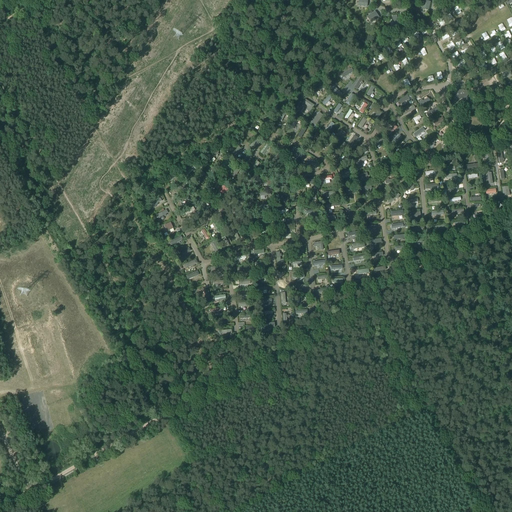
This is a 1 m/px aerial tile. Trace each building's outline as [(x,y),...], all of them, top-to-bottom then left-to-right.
[(423,0),(421,9),(428,11),(430,2),(423,0)] [(375,11),(366,17),(367,17),(371,23),(379,18),(375,11)] [(415,22),(410,11),(406,13),(411,24),(415,22)] [(499,64),(496,59),(491,61),(493,67),(499,64)] [(343,78),(353,72),(351,68),(341,74),(343,78)] [(341,94),(333,86),(330,89),(337,97),(341,94)] [(371,86),(366,94),(369,96),(371,93),(372,94),(373,92),(372,91),(374,88),(371,86)] [(453,93),(451,93),(454,109),(469,106),(466,90),(463,91),(462,90),(454,91),(453,93)] [(350,105),(355,97),(351,94),(346,103),(350,105)] [(407,96),(398,101),(400,105),(407,101),(407,102),(409,101),(409,100),(409,99),(409,98),(411,97),(410,94),(407,96)] [(325,106),(332,98),(329,95),(322,103),(325,106)] [(420,103),(419,103),(421,107),(430,102),(428,98),(422,101),(422,100),(419,101),(420,103)] [(314,105),(305,99),(303,103),(308,107),(305,110),(306,110),(309,112),(309,113),(314,105)] [(362,109),(359,113),(363,115),(368,106),(365,104),(363,108),(362,107),(360,109),(362,109)] [(404,115),(415,109),(413,105),(402,111),(403,112),(404,115)] [(428,112),(425,114),(427,117),(439,111),(436,107),(435,108),(434,105),(432,107),(433,109),(429,111),(429,110),(427,111),(428,112)] [(282,121),(285,115),(286,116),(287,114),(286,113),(287,112),(283,110),(278,119),(282,121)] [(376,113),(371,121),(374,123),(380,116),(376,113)] [(363,117),(357,126),(361,129),(367,120),(363,117)] [(442,117),(433,123),(435,127),(444,121),(442,117)] [(295,125),(297,121),(294,119),(289,128),(292,130),(293,130),(293,129),(295,125)] [(327,127),(325,129),(326,130),(325,131),(328,133),(335,125),(332,123),(328,128),(327,127)] [(389,136),(397,128),(394,125),(392,127),(389,130),(388,129),(387,130),(386,130),(387,131),(386,132),(389,136)] [(259,133),(257,136),(260,138),(266,129),(263,127),(260,132),(259,131),(258,133),(259,133)] [(301,139),(306,129),(305,128),(303,127),(297,137),(300,139),(301,139)] [(415,138),(423,132),(424,132),(424,131),(425,131),(422,128),(413,134),(415,138)] [(449,130),(441,137),(444,140),(452,133),(449,130)] [(337,138),(335,140),(338,142),(345,134),(342,131),(338,136),(337,136),(336,137),(337,138)] [(317,137),(319,134),(316,132),(310,139),(314,141),(316,138),(317,139),(318,137),(317,137)] [(273,143),(278,136),(275,133),(270,141),(273,143)] [(350,149),(358,138),(354,135),(353,137),(348,143),(346,146),(350,149)] [(434,137),(426,146),(429,148),(432,145),(433,146),(434,144),(433,143),(437,140),(434,137)] [(256,138),(249,147),(253,150),(259,141),(256,138)] [(323,149),(329,141),(326,138),(320,146),(323,149)] [(381,138),(373,145),(376,148),(384,140),(381,138)] [(231,140),(223,148),(226,151),(234,144),(231,140)] [(458,140),(452,146),(454,148),(460,142),(458,140)] [(263,155),(270,147),(266,144),(260,153),(263,155)] [(333,156),(339,148),(336,146),(330,153),(333,156)] [(235,156),(241,150),(242,149),(239,147),(231,154),(234,157),(235,156)] [(403,155),(409,150),(407,147),(404,149),(403,150),(402,149),(400,151),(401,152),(400,153),(401,153),(403,155)] [(216,150),(208,158),(211,161),(217,155),(218,156),(219,154),(218,154),(219,152),(216,150)] [(295,159),(300,152),(298,150),(294,154),(291,152),(289,154),(295,159)] [(278,152),(271,161),(274,163),(281,154),(278,152)] [(247,153),(240,161),(244,164),(245,162),(250,156),(250,155),(247,153)] [(356,165),(368,160),(366,156),(354,161),(356,165)] [(228,158),(222,166),(225,168),(231,160),(228,158)] [(285,170),(291,161),(288,158),(281,167),(285,170)] [(415,166),(416,164),(419,163),(417,160),(416,159),(412,162),(406,166),(408,170),(415,166)] [(192,169),(196,166),(193,162),(184,168),(187,172),(192,169)] [(250,171),(253,173),(260,164),(257,162),(250,171)] [(235,178),(239,170),(240,169),(237,167),(231,176),(232,176),(235,178)] [(198,183),(205,174),(202,172),(195,181),(198,183)] [(214,179),(208,187),(211,190),(215,185),(216,185),(217,184),(216,183),(217,181),(214,179)] [(185,184),(173,191),(175,194),(181,191),(182,191),(184,190),(183,189),(186,188),(185,184)] [(414,185),(404,188),(405,194),(408,194),(407,191),(411,190),(411,191),(413,191),(412,190),(415,189),(414,185)] [(154,186),(145,191),(146,193),(147,195),(156,190),(154,186)] [(223,186),(219,192),(224,196),(226,193),(227,194),(228,192),(227,191),(228,190),(223,186)] [(508,186),(501,187),(502,196),(502,197),(503,197),(509,196),(508,186)] [(397,193),(387,201),(390,204),(397,199),(397,200),(399,198),(398,197),(400,196),(397,193)] [(207,207),(204,202),(205,202),(204,200),(203,200),(201,197),(197,199),(203,209),(205,209),(207,207)] [(160,199),(149,205),(151,208),(162,202),(160,199)] [(186,215),(195,210),(193,207),(184,212),(186,215)] [(241,219),(236,210),(232,212),(238,221),(241,219)] [(166,211),(156,216),(158,220),(164,217),(165,218),(167,217),(166,215),(168,214),(166,211)] [(232,225),(227,215),(223,217),(229,227),(232,225)] [(220,231),(215,222),(211,224),(212,225),(215,230),(214,230),(215,233),(216,232),(217,233),(218,233),(218,232),(220,231)] [(171,223),(164,226),(167,233),(168,232),(168,233),(170,232),(171,234),(174,232),(173,230),(173,229),(171,223)] [(210,238),(204,229),(200,231),(201,232),(204,237),(203,238),(204,239),(204,240),(205,239),(206,240),(210,238)] [(240,241),(236,231),(232,233),(236,243),(240,241)] [(181,236),(170,243),(172,246),(179,242),(179,244),(180,243),(180,244),(183,242),(182,240),(183,240),(181,236)] [(229,246),(225,236),(221,238),(226,248),(229,246)] [(220,252),(214,241),(210,243),(215,252),(216,254),(220,252)] [(313,243),(313,245),(314,248),(315,248),(315,249),(318,249),(319,249),(319,250),(321,251),(323,250),(322,241),(313,243)] [(188,248),(179,254),(182,257),(191,251),(188,248)] [(196,259),(184,265),(186,269),(188,268),(192,267),(195,265),(196,265),(198,264),(196,259)] [(195,272),(185,276),(187,280),(193,278),(193,277),(194,277),(198,276),(199,275),(197,271),(195,272)] [(256,335),(256,327),(245,327),(246,331),(252,331),(252,335),(256,335)]
